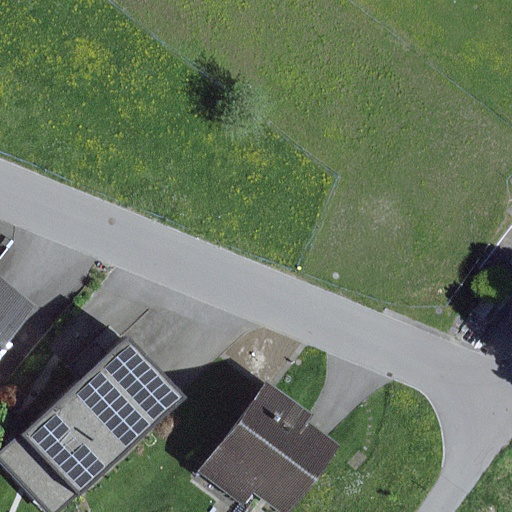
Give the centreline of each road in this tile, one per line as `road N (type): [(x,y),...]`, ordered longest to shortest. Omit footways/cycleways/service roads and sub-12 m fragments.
road 1 (residential): [(511,397),(0,189)]
road 2 (residential): [(432,511),(511,407)]
